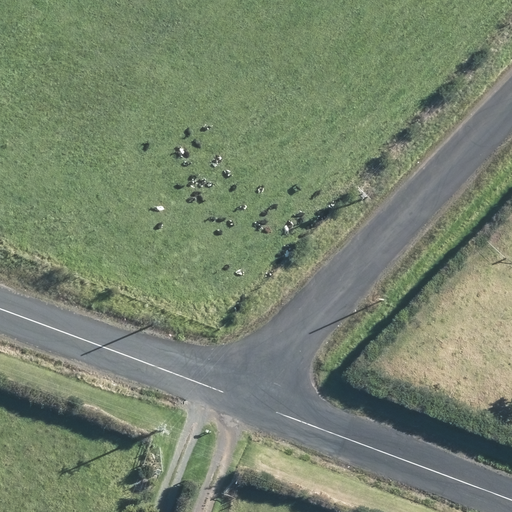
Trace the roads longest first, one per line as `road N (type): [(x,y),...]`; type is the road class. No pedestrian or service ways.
road 1 (unclassified): [(242,392),(511,111)]
road 2 (unclassified): [(511,493),(242,392)]
road 3 (unclassified): [(242,392),(0,304)]
